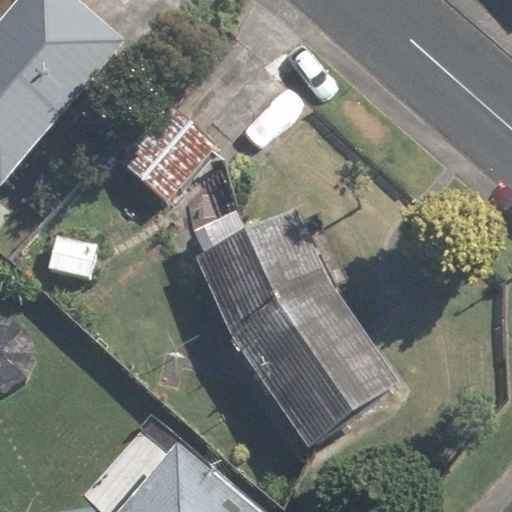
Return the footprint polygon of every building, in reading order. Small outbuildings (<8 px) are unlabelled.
[(0,183),(18,199),(144,56),(78,0),(44,0),(0,52),(0,183)] [(125,165),(175,210),(228,152),(177,107),(125,165)] [(245,345),(325,460),(417,396),(345,294),(312,223),(209,267),(245,345)] [(52,269),(98,281),(107,250),(61,238),(52,269)] [(0,401),(4,399),(9,396),(13,393),(16,388),(19,383),(20,378),(21,373),(21,368),(20,362),(18,357),(16,353),(12,349),(8,345),(4,342),(0,340),(0,401)] [(136,511),(259,511),(190,452),(136,511)]
